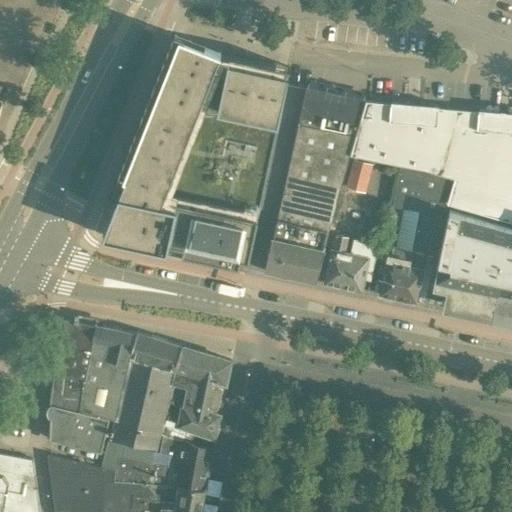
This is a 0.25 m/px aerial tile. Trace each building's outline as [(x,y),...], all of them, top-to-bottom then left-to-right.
[(221,52),(174,33),(112,190),(112,191),(108,202),(114,205),(114,206),(102,235),(146,244),(146,246),(157,248),(157,247),(247,266),(287,82),(290,67),(283,65),(275,63),(229,54),(229,55),(220,53),(221,52)] [(338,94),(306,86),(272,238),(265,270),(315,281),(350,154),(365,100),(338,94)] [(390,102),(366,100),(365,100),(350,154),(427,170),(439,174),(458,110),(458,109),(444,107),(438,107),(438,105),(432,104),(432,106),(412,104),(396,103),(396,101),(390,100),(390,102)] [(511,115),(504,114),(484,112),(484,110),(478,110),(478,112),(458,110),(439,174),(439,175),(454,179),(447,204),(511,223),(511,115)] [(346,187),(365,192),(373,163),(353,158),(346,187)] [(391,206),(418,212),(410,249),(393,245),(391,255),(388,255),(380,292),(379,294),(416,302),(426,254),(433,256),(450,179),(399,168),(391,206)] [(511,228),(449,210),(433,283),(432,287),(452,291),(450,301),(493,310),(495,301),(511,304),(511,228)] [(364,277),(371,279),(378,244),(353,238),(350,252),(345,251),(348,237),(335,234),(324,282),(361,290),(364,277)] [(63,316),(52,370),(85,377),(96,323),(96,322),(74,317),(74,318),(63,316)] [(85,377),(81,409),(109,416),(113,417),(135,332),(96,323),(85,377)] [(135,332),(113,417),(109,436),(157,447),(163,428),(173,383),(184,345),(182,346),(136,331),(135,332)] [(228,359),(184,345),(173,383),(186,386),(184,401),(181,401),(177,427),(205,433),(215,436),(219,415),(219,414),(221,404),(224,404),(226,394),(223,394),(230,360),(231,360),(228,359)] [(85,377),(52,370),(50,402),(81,409),(85,377)] [(81,409),(50,402),(48,437),(100,449),(109,416),(81,409)] [(107,439),(101,466),(115,469),(114,480),(205,488),(212,448),(211,448),(192,442),(194,434),(163,428),(157,447),(156,451),(107,439)] [(39,511),(36,488),(34,474),(32,458),(0,451),(0,511),(39,511)] [(115,469),(101,466),(47,453),(55,511),(57,511),(66,511),(199,511),(205,488),(114,480),(115,469)]
